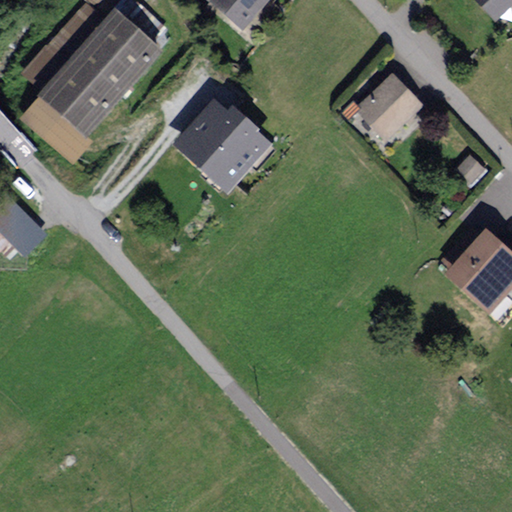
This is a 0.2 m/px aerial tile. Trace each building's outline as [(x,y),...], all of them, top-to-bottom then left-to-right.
[(272,0),(206,0),(203,5),(240,37),(272,0)] [(485,0),(497,12),(509,0),(485,0)] [(161,57),(108,12),(15,118),(71,168),(90,147),(84,143),(161,57)] [(388,76),(350,112),(381,145),(419,109),(388,76)] [(211,105),(174,149),(228,195),(265,151),(211,105)] [(485,173),(466,157),(451,174),(469,191),(485,173)] [(44,239),(2,199),(0,201),(0,239),(23,262),(44,239)] [(511,286),(511,260),(480,233),(442,279),(486,316),(511,286)] [(495,389),(510,376),(500,365),(485,378),(495,389)]
